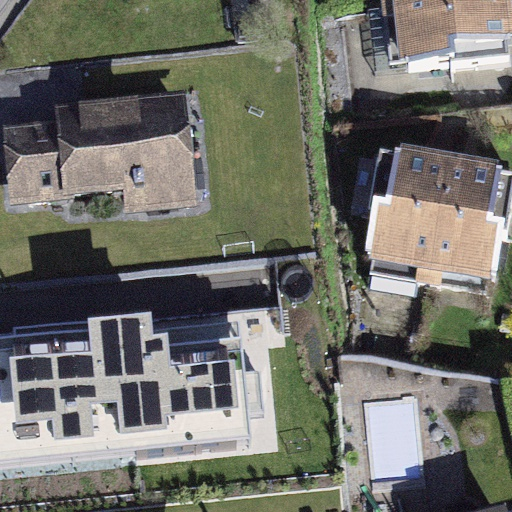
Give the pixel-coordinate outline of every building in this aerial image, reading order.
[(125,0),(126,12),(243,1),(242,0),(125,0)] [(391,0),(393,36),(506,29),(504,0),(391,0)] [(506,29),(393,36),(398,106),(447,103),(446,88),(510,85),(506,29)] [(61,232),(191,223),(184,117),(54,126),(55,145),(1,148),(5,218),(60,215),(61,232)] [(358,285),(427,298),(449,188),(394,177),(382,239),(368,237),(358,285)] [(449,188),(427,298),(496,312),(506,264),(491,261),(503,198),(449,188)] [(13,464),(147,455),(139,336),(4,346),(13,464)]
